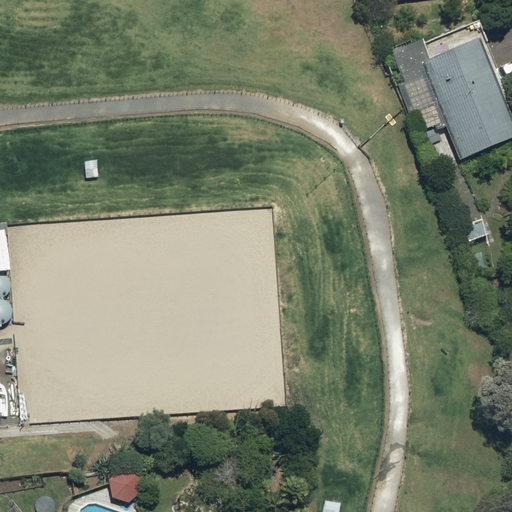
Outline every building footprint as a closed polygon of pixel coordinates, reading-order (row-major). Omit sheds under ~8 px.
[(511,122),(480,43),(427,64),(466,158),(511,139),(511,122)] [(86,163),(88,179),(100,178),(98,162),(86,163)] [(282,223),(284,235),(293,233),(291,221),(282,223)] [(456,238),(468,273),(478,270),(467,235),(456,238)] [(135,481),(105,480),(104,502),(135,503),(135,481)] [(321,511),(337,511),(339,502),(323,499),(321,511)]
